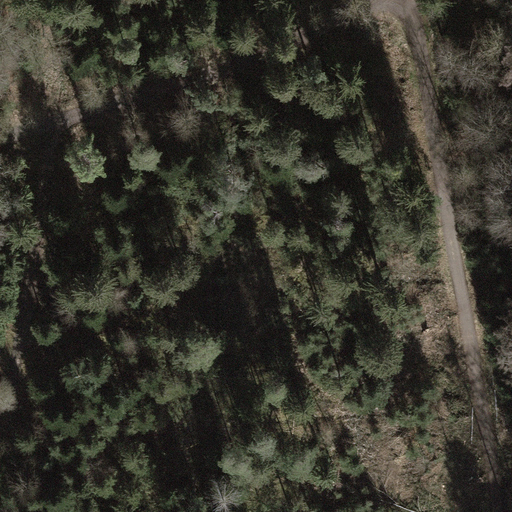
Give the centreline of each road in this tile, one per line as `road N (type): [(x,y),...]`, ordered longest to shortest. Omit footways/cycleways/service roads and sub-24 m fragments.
road 1 (track): [(406,0),(497,511)]
road 2 (track): [(372,0),(255,58),(0,133)]
road 3 (track): [(59,116),(15,368),(0,410)]
